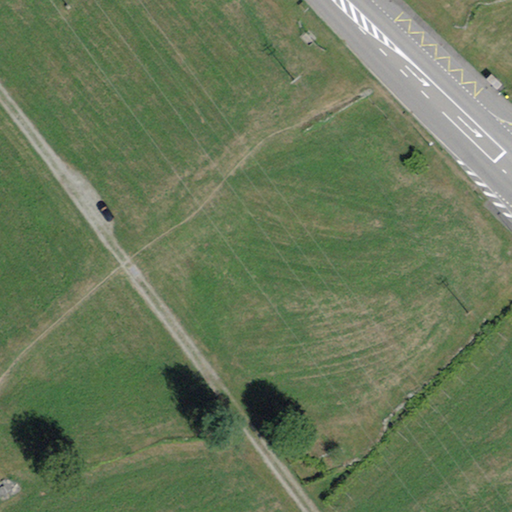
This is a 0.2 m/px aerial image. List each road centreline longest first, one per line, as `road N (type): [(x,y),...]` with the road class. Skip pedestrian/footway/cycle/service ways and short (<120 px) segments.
road 1 (track): [(0,101),(305,511)]
road 2 (secondary): [(511,171),(336,0)]
